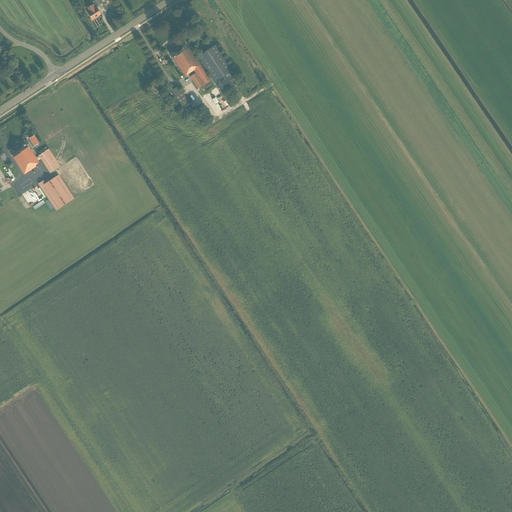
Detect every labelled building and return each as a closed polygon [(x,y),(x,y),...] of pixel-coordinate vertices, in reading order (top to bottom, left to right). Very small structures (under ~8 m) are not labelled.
[(95,0),(96,0),(93,2),(97,8),(100,6),(100,5),(103,3),(105,2),(103,0),(95,0)] [(96,9),(93,5),(88,8),(90,13),(89,14),(93,20),(101,15),(97,8),(96,9)] [(233,71),(216,45),(198,57),(196,59),(185,43),(170,53),(185,76),(194,71),(196,73),(190,77),(198,89),(210,81),(205,73),(208,72),(215,83),(233,71)] [(178,86),(171,92),(181,107),(189,102),(178,86)] [(34,136),(30,139),(34,146),(39,143),(34,136)] [(37,159),(27,145),(29,144),(26,140),(9,151),(24,174),(36,166),(35,165),(39,163),(37,159)] [(50,173),(61,167),(49,149),(48,150),(46,147),(38,153),(40,155),(39,156),(50,173)] [(10,180),(14,178),(10,165),(6,167),(10,180)] [(0,183),(3,188),(9,184),(0,169),(0,183)] [(44,180),(39,184),(56,211),(74,199),(59,175),(46,184),(44,180)] [(39,202),(45,198),(36,182),(30,186),(39,202)] [(227,485),(217,492),(221,497),(231,489),(227,485)]
